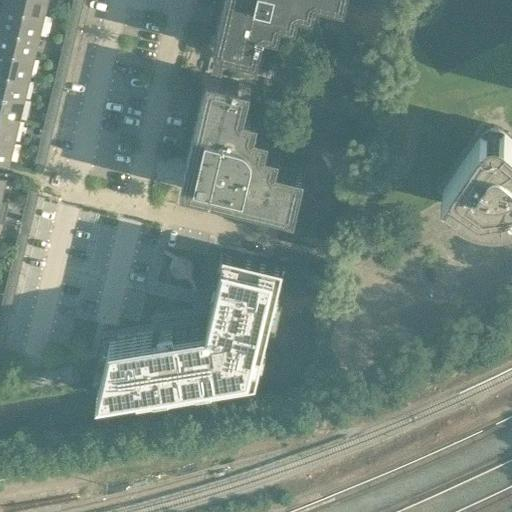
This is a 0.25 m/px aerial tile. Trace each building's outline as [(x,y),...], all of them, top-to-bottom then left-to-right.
[(45,0),(2,0),(2,2),(4,4),(42,14),(45,0)] [(224,0),(213,48),(243,55),(257,58),(264,30),(278,33),(281,19),(295,23),(298,9),(312,12),(315,0),(324,0),(344,5),(344,0),(224,0)] [(73,3),(69,20),(78,22),(81,5),(73,3)] [(42,14),(4,4),(1,16),(0,15),(0,25),(37,35),(42,14)] [(78,22),(69,20),(65,36),(74,38),(78,22)] [(37,35),(0,25),(0,47),(32,56),(37,35)] [(63,45),(59,62),(68,64),(71,48),(63,45)] [(32,56),(0,47),(0,70),(27,77),(32,56)] [(68,64),(59,62),(55,78),(64,80),(68,64)] [(27,77),(0,70),(0,92),(22,98),(27,77)] [(207,74),(187,161),(180,188),(294,215),(304,171),(276,164),(280,150),(266,147),(269,133),(255,130),(258,116),(244,112),(251,84),(237,81),(207,74)] [(53,87),(49,104),(58,106),(62,90),(53,87)] [(22,98),(0,92),(0,114),(17,119),(22,98)] [(58,106),(49,104),(45,120),(54,122),(58,106)] [(17,119),(0,114),(0,136),(12,140),(17,119)] [(511,135),(505,129),(502,127),(501,127),(499,126),(496,125),(493,125),(490,126),(488,126),(487,127),(485,127),(484,128),(483,129),(482,130),(480,131),(480,133),(441,189),(443,190),(449,196),(451,198),(454,201),(457,203),(460,204),(465,207),(472,210),(477,212),(480,213),(482,214),(488,214),(492,214),(497,214),(502,214),(507,213),(509,213),(511,212),(511,135)] [(43,129),(39,146),(48,148),(52,132),(43,129)] [(12,140),(0,136),(0,164),(1,160),(7,161),(12,140)] [(48,148),(39,146),(35,162),(44,164),(48,148)] [(37,191),(29,189),(25,205),(34,207),(37,191)] [(8,201),(0,199),(0,221),(3,222),(8,201)] [(34,207),(25,205),(21,222),(30,224),(34,207)] [(28,233),(19,231),(15,247),(24,249),(28,233)] [(24,249),(15,247),(11,264),(20,266),(24,249)] [(107,355),(101,379),(106,380),(103,394),(104,394),(108,393),(139,388),(137,396),(167,391),(255,377),(265,335),(273,304),(283,262),(273,260),(270,259),(253,255),(227,249),(223,248),(213,291),(212,294),(205,323),(200,324),(197,325),(161,330),(159,331),(153,332),(152,332),(152,333),(116,339),(112,356),(107,355)] [(18,275),(9,273),(5,289),(14,291),(18,275)] [(14,291),(5,289),(1,306),(10,308),(14,291)]
